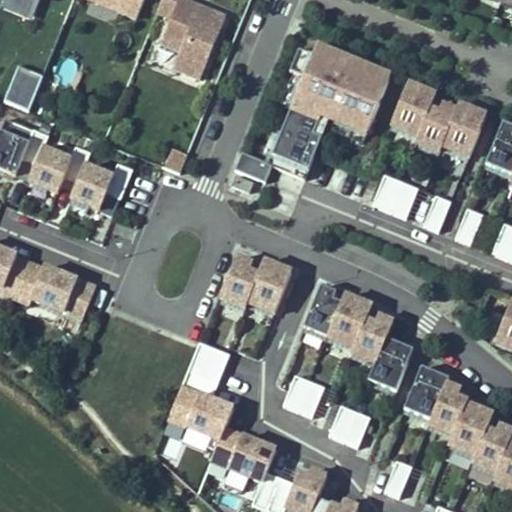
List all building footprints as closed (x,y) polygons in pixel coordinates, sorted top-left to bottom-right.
[(141,8),(143,0),(122,0),(122,1),(141,8)] [(205,68),(230,5),(217,0),(162,0),(162,2),(175,7),(165,33),(185,41),(179,58),(205,68)] [(511,0),(461,0),(511,19),(511,0)] [(329,125),(321,122),(342,68),(355,74),(342,108),(374,120),(397,62),(322,33),(319,42),(304,36),(296,58),(301,60),(310,64),(298,97),(288,93),(285,101),(294,105),(277,151),(267,148),(250,141),(243,159),(273,170),(279,154),(313,167),(329,125)] [(298,97),(310,64),(301,60),(288,93),(298,97)] [(477,142),(494,100),(466,89),(463,95),(449,90),(446,97),(437,94),(443,80),(415,69),(399,112),(426,122),(423,128),(448,138),(450,132),(477,142)] [(28,119),(42,82),(16,72),(2,109),(28,119)] [(452,83),(443,80),(437,94),(446,97),(452,83)] [(466,89),(452,83),(449,90),(463,95),(466,89)] [(277,151),(294,105),(285,101),(267,148),(277,151)] [(511,106),(510,106),(493,150),(511,157),(511,106)] [(170,157),(187,163),(194,145),(177,138),(170,157)] [(50,140),(36,175),(66,186),(72,170),(85,175),(98,145),(83,139),(78,152),(50,140)] [(120,168),(93,158),(79,191),(109,202),(115,186),(128,191),(140,161),(125,156),(120,168)] [(258,181),(262,171),(244,164),(240,174),(258,181)] [(383,180),(371,211),(406,225),(418,194),(383,180)] [(440,237),(451,206),(421,196),(410,227),(440,237)] [(453,244),(470,252),(483,222),(466,214),(453,244)] [(511,268),(511,232),(504,230),(493,262),(511,268)] [(0,238),(0,275),(13,280),(11,285),(26,291),(39,256),(25,251),(26,248),(0,238)] [(268,263),(274,249),(265,245),(262,252),(259,259),(268,263)] [(247,246),(231,288),(255,298),(258,292),(268,263),(259,259),(262,252),(247,246)] [(274,249),(268,263),(258,292),(285,302),(301,260),(274,249)] [(93,311),(105,279),(53,259),(52,261),(39,256),(26,291),(40,296),(42,291),(93,311)] [(331,272),(314,315),(339,325),(352,289),(343,286),(347,277),(331,272)] [(352,289),(355,280),(347,277),(343,286),(352,289)] [(352,289),(339,325),(365,335),(377,306),(383,290),(355,280),(352,289)] [(386,309),(390,300),(392,294),(383,290),(377,306),(386,309)] [(365,335),(363,341),(387,350),(397,325),(405,305),(390,300),(386,309),(377,306),(365,335)] [(387,350),(380,367),(408,378),(424,335),(397,325),(387,350)] [(211,332),(181,410),(223,427),(220,436),(229,439),(238,418),(246,397),(224,388),(241,344),(211,332)] [(433,353),(416,395),(443,406),(458,369),(461,363),(433,353)] [(479,389),(480,387),(469,382),(472,375),(458,369),(443,406),(437,422),(462,431),(479,389)] [(480,387),(482,379),(472,375),(469,382),(480,387)] [(505,399),(479,389),(462,431),(488,441),(500,413),(505,399)] [(511,410),(511,407),(511,401),(505,399),(500,413),(508,417),(511,410)] [(510,458),(511,453),(511,410),(508,417),(500,413),(488,441),(486,448),(510,458)] [(361,454),(368,420),(336,414),(329,447),(361,454)] [(280,461),(289,438),(238,418),(229,439),(225,450),(276,470),(266,494),(281,500),(294,467),(280,461)] [(322,465),(325,457),(315,454),(312,461),(322,465)] [(323,506),(331,487),(340,463),(325,457),(322,465),(312,461),(308,472),(294,467),(281,500),(296,505),(299,496),(323,506)] [(354,496),(331,487),(320,511),(365,511),(372,494),(357,488),(354,496)]
